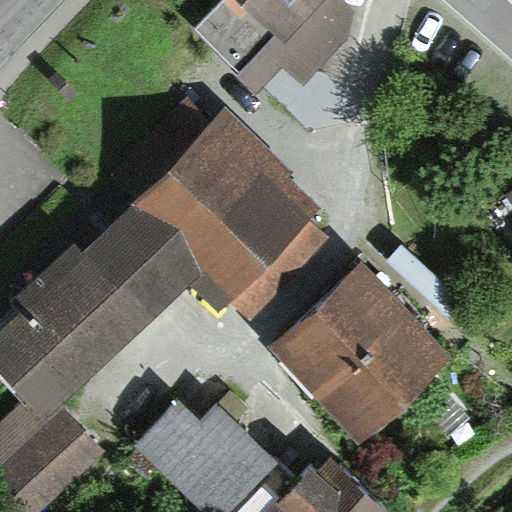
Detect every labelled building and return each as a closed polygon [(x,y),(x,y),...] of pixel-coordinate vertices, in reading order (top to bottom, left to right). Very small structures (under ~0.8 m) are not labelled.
[(210,0),(192,17),(255,81),(282,53),(303,74),(347,30),(354,0),(210,0)] [(61,262),(0,317),(0,346),(42,392),(0,430),(0,452),(40,496),(99,441),(54,392),(208,251),(250,296),(321,230),(303,211),(316,199),(231,107),(216,121),(197,101),(120,172),(137,191),(61,262)] [(409,299),(362,248),(271,331),(319,383),(359,426),(450,343),(409,299)] [(219,510),(278,445),(220,393),(204,411),(182,391),(139,438),(219,510)] [(256,511),(381,511),(393,499),(324,437),(289,476),(256,511)]
